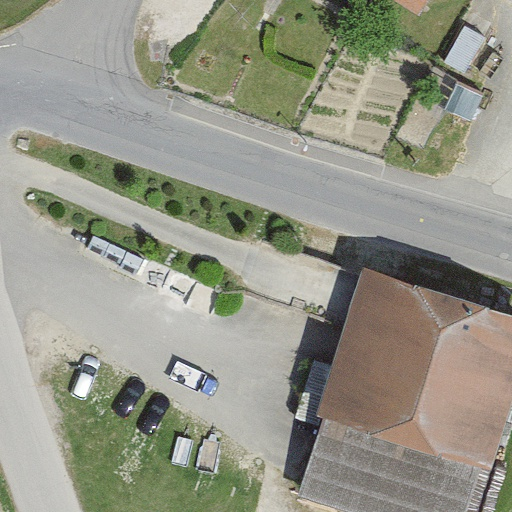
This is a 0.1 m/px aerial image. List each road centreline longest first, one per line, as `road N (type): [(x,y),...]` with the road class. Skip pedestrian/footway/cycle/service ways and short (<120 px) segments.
road 1 (tertiary): [(32,100),(511,250)]
road 2 (unclassified): [(54,511),(0,365)]
road 3 (residential): [(32,100),(110,0)]
